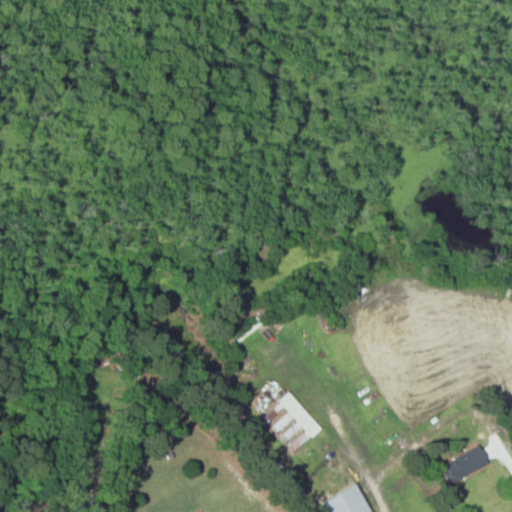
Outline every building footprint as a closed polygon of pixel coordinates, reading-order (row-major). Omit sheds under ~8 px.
[(236,343),(261,325),(256,318),(231,336),(236,343)] [(321,428),(287,394),(277,403),(312,438),(321,428)] [(275,431),(286,427),(283,420),(272,424),(275,431)] [(440,467),(450,486),(489,465),(479,446),(440,467)] [(326,511),(369,511),(356,485),(321,502),(326,511)]
